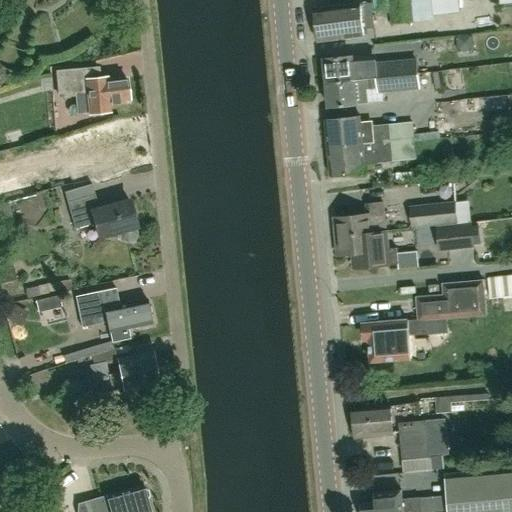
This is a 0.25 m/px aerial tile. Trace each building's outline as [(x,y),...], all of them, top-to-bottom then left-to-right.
[(388,0),(391,24),(434,20),(431,0),(388,0)] [(440,0),(443,19),(471,16),(469,1),(475,0),(440,0)] [(363,27),(374,26),(371,2),(362,4),(361,2),(313,8),(317,41),(364,36),(363,27)] [(324,59),(326,83),(354,80),(379,77),(419,74),(417,58),(377,62),(377,57),(352,59),(352,56),(324,59)] [(58,96),(63,95),(76,94),(77,108),(89,107),(90,113),(107,111),(107,105),(128,102),(125,80),(106,82),(105,78),(87,80),(86,69),(56,73),(58,96)] [(354,80),(326,83),(329,107),(357,104),(355,91),(377,88),(377,94),(420,90),(419,74),(379,77),(354,80)] [(447,116),(465,116),(465,104),(447,105),(447,116)] [(489,107),(469,110),(471,120),(490,118),(489,107)] [(372,121),(360,122),(360,116),(325,119),(328,148),(363,144),(374,143),(372,125),(372,121)] [(374,143),(417,138),(416,122),(372,125),(374,143)] [(106,127),(63,132),(66,160),(86,158),(88,177),(138,172),(135,142),(108,145),(106,127)] [(363,144),(328,148),(331,176),(366,173),(365,165),(378,164),(378,161),(393,159),(418,158),(417,138),(374,143),(363,144)] [(100,237),(119,231),(121,239),(128,243),(134,241),(138,234),(135,226),(136,226),(129,199),(98,209),(91,183),(63,192),(74,229),(96,223),(100,237)] [(454,199),(409,204),(412,226),(456,221),(454,199)] [(335,217),(337,235),(385,230),(382,202),(365,204),(366,214),(335,217)] [(436,226),(439,250),(473,246),(470,222),(436,226)] [(387,248),(385,230),(337,235),(339,255),(350,253),(352,269),(399,264),(397,247),(387,248)] [(416,270),(429,269),(428,252),(416,253),(416,270)] [(511,274),(487,278),(490,299),(511,296),(511,274)] [(426,319),(487,314),(485,301),(483,279),(442,283),(443,294),(416,296),(418,319),(408,320),(408,319),(364,323),(365,339),(369,338),(371,361),(411,357),(409,334),(427,332),(426,319)] [(49,294),(48,292),(72,288),(70,280),(37,286),(38,288),(25,291),(27,300),(40,297),(40,295),(49,294)] [(130,339),(128,329),(151,324),(146,299),(103,308),(100,291),(74,297),(80,327),(106,321),(111,343),(130,339)] [(57,295),(34,301),(37,312),(60,307),(57,295)] [(119,373),(107,376),(104,363),(89,366),(93,385),(104,383),(105,391),(122,388),(122,392),(131,390),(131,394),(143,392),(142,388),(158,385),(152,352),(116,359),(119,373)] [(436,398),(436,401),(438,415),(451,413),(449,403),(488,399),(488,393),(436,398)] [(355,438),(393,434),(390,404),(352,408),(355,438)] [(427,457),(424,421),(399,424),(404,471),(444,468),(443,455),(427,457)] [(511,511),(511,466),(444,474),(448,511),(511,511)] [(39,496),(59,490),(55,478),(36,483),(39,496)] [(149,511),(146,501),(149,496),(147,492),(142,488),(141,485),(85,502),(87,511),(149,511)] [(362,504),(362,511),(420,511),(419,498),(402,500),(401,490),(375,492),(376,502),(362,504)]
